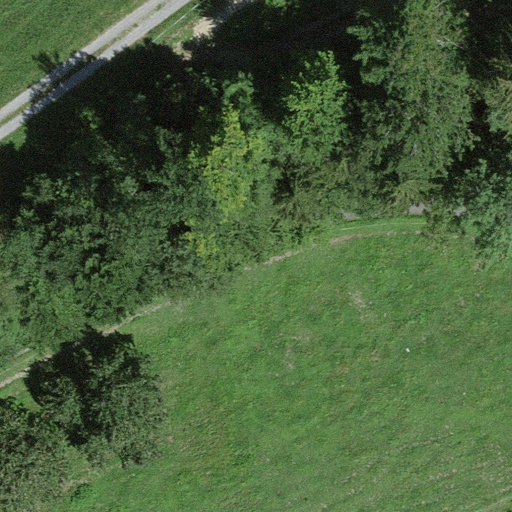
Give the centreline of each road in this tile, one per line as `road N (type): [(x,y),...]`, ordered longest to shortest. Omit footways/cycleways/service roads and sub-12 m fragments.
road 1 (residential): [(0,359),(170,261),(419,199),(511,225)]
road 2 (track): [(163,0),(0,118)]
